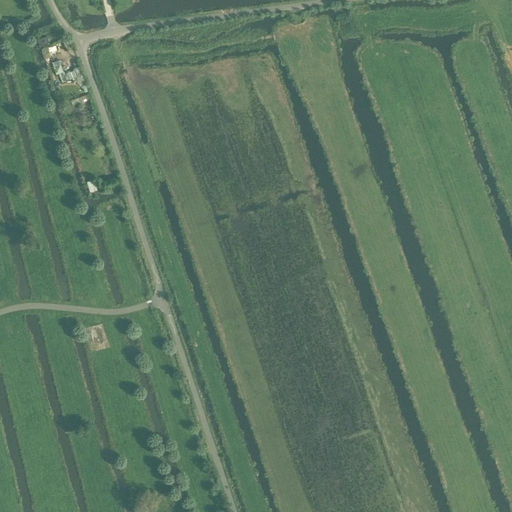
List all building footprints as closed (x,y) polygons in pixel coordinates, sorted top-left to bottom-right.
[(39,47),(49,44),(47,37),(37,40),(39,47)] [(68,52),(73,50),(73,49),(70,42),(68,40),(63,43),(68,52)] [(61,64),(53,67),(56,75),(58,74),(62,83),(69,80),(72,79),(74,83),(84,79),(80,68),(73,71),(74,72),(65,75),(61,64)] [(73,107),(91,99),(89,94),(71,102),(73,107)] [(90,193),(97,191),(94,180),(86,182),(90,193)]
